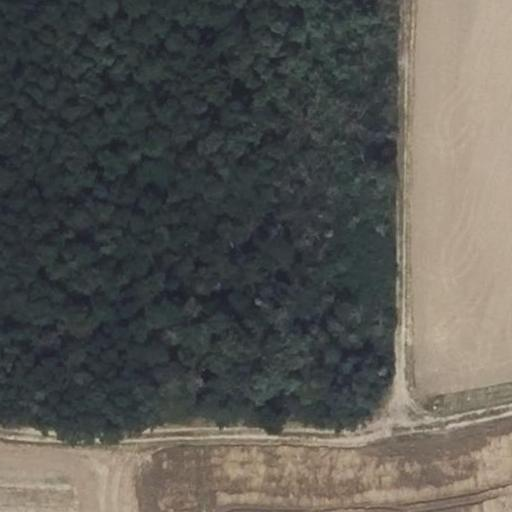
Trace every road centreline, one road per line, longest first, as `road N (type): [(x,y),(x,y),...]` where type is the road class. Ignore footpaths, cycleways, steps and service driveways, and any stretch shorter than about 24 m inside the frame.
road 1 (track): [(0,430),(82,437),(403,426),(511,405)]
road 2 (track): [(403,426),(420,0)]
